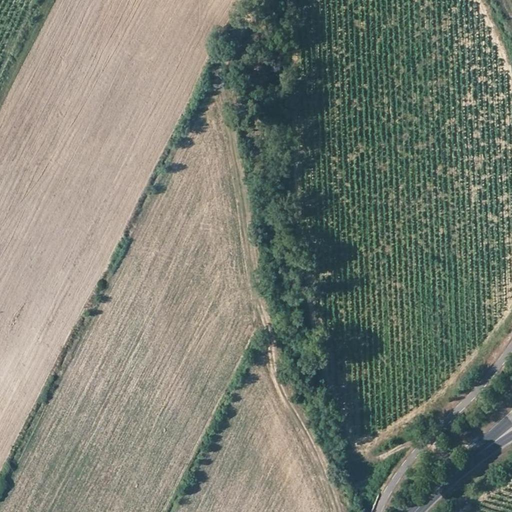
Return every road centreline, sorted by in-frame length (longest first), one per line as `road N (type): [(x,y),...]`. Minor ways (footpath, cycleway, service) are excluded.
road 1 (track): [(293,0),(298,226),(320,360),(361,456),(380,458),(430,436)]
road 2 (track): [(338,511),(278,371),(260,306),(218,76),(241,0)]
